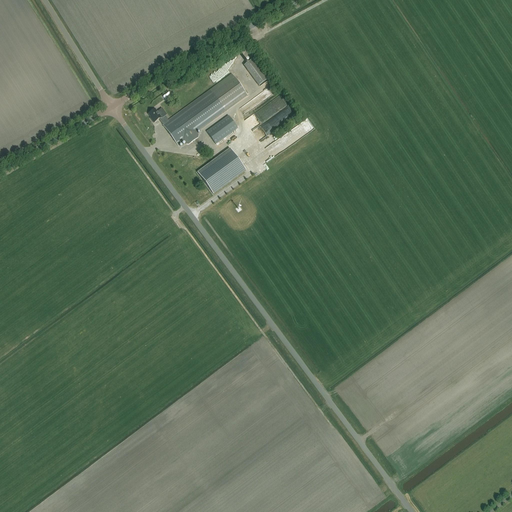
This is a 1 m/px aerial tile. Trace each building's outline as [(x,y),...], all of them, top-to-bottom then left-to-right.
[(255,58),(244,66),(259,86),(270,79),(255,58)] [(197,133),(225,112),(248,95),(233,74),(168,121),(165,116),(167,115),(162,109),(157,112),(155,109),(148,114),(152,120),(151,120),(154,123),(159,120),(163,125),(178,146),(184,142),(186,145),(189,145),(198,138),(199,136),(197,133)] [(281,97),(246,118),(249,123),(264,114),(263,112),(268,109),(271,113),(268,115),(270,117),(289,106),(286,102),(285,103),(281,97)] [(238,129),(228,116),(206,132),(216,145),(238,129)] [(288,148),(289,147),(309,133),(309,134),(315,129),(314,127),(309,119),(289,133),(288,133),(282,137),(284,141),(288,148)] [(229,149),(197,173),(213,194),(245,171),(229,149)]
